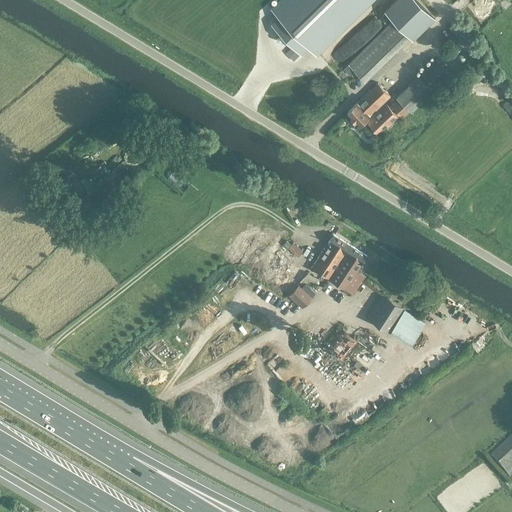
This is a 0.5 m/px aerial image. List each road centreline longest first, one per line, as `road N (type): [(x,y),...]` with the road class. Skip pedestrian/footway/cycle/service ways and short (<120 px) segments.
road 1 (tertiary): [(511,272),(62,0)]
road 2 (secondary): [(297,511),(0,344)]
road 3 (track): [(34,365),(220,212),(256,206),(306,231)]
road 4 (motorway): [(127,466),(0,390)]
road 5 (track): [(511,101),(500,90),(474,87),(427,33),(448,13)]
road 6 (motorway): [(0,441),(118,511)]
road 7 (motorway): [(245,511),(127,466)]
